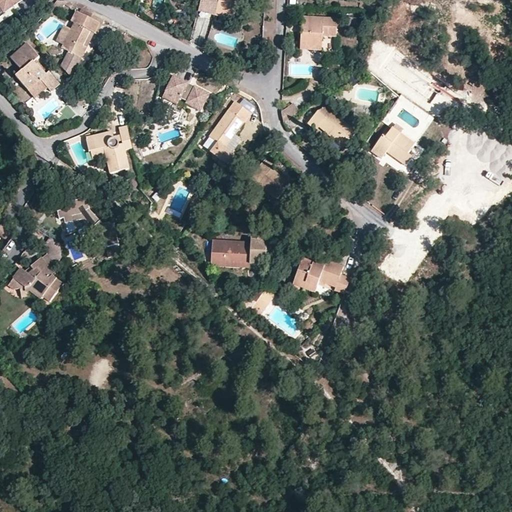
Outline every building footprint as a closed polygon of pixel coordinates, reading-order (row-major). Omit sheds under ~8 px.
[(0,0),(0,19),(7,14),(3,8),(7,6),(10,10),(24,0),(0,0)] [(237,0),(213,0),(212,7),(219,10),(217,18),(231,21),(233,9),(240,9),(242,2),(237,0)] [(233,9),(231,21),(237,22),(240,9),(233,9)] [(105,24),(81,11),(79,16),(75,13),(69,22),(73,24),(70,31),(63,44),(71,48),(69,52),(62,64),(72,75),(87,47),(82,44),(88,32),(98,37),(105,24)] [(305,19),(304,29),(311,29),(311,36),(304,37),(304,40),(308,54),(313,54),(325,45),(326,39),(340,40),(341,21),(305,19)] [(71,48),(63,44),(70,31),(63,27),(54,43),(69,52),(71,48)] [(88,32),(82,44),(87,47),(92,50),(98,37),(88,32)] [(324,54),(325,45),(313,54),(324,54)] [(32,65),(37,61),(38,60),(26,47),(9,63),(22,76),(14,83),(25,94),(36,83),(42,90),(48,96),(60,86),(50,75),(47,77),(43,72),(40,74),(32,65)] [(414,63),(396,51),(386,65),(428,95),(442,74),(418,57),(414,63)] [(50,75),(37,61),(32,65),(40,74),(43,72),(47,77),(50,75)] [(189,100),(188,102),(202,109),(210,93),(196,85),(194,89),(187,87),(189,82),(176,75),(168,90),(189,100)] [(36,83),(25,94),(31,101),(42,90),(36,83)] [(183,110),(188,102),(189,100),(168,90),(163,101),(183,110)] [(344,106),(340,102),(325,109),(314,122),(324,129),(326,127),(348,144),(362,127),(351,118),(342,111),(344,106)] [(248,115),(234,104),(211,138),(218,144),(214,150),(228,162),(234,153),(227,147),(248,115)] [(288,124),(303,113),(296,105),(285,113),(288,124)] [(384,155),(388,149),(395,139),(399,142),(393,152),(409,163),(415,153),(411,149),(418,138),(396,124),(388,135),(384,132),(374,147),(384,155)] [(132,146),(130,131),(118,134),(120,140),(114,141),(113,136),(108,137),(107,132),(89,136),(87,134),(85,133),(84,134),(84,138),(88,153),(106,149),(113,172),(129,167),(123,148),(132,146)] [(395,139),(388,149),(393,152),(399,142),(395,139)] [(262,183),(276,195),(288,204),(301,186),(293,180),(291,184),(274,169),(276,166),(266,157),(251,176),(260,184),(262,183)] [(343,178),(352,164),(349,162),(340,175),(343,178)] [(356,166),(352,164),(343,178),(346,180),(356,166)] [(235,193),(226,186),(222,192),(230,199),(235,193)] [(288,204),(276,195),(271,203),(283,212),(288,204)] [(64,223),(73,221),(72,217),(83,213),(85,218),(92,226),(89,228),(107,247),(120,243),(113,220),(102,222),(90,209),(87,197),(72,201),(74,206),(65,209),(57,211),(59,219),(62,218),(64,223)] [(229,247),(234,234),(221,229),(216,241),(229,247)] [(270,249),(278,239),(268,231),(261,241),(259,239),(255,243),(234,234),(229,247),(227,252),(263,269),(270,249)] [(40,235),(33,243),(43,252),(53,263),(62,255),(56,244),(40,235)] [(52,271),(56,267),(53,263),(43,252),(37,257),(52,271)] [(52,271),(37,257),(28,265),(31,269),(30,270),(28,272),(21,268),(10,284),(15,287),(19,286),(27,285),(41,294),(49,299),(60,283),(50,275),(52,271)] [(335,292),(346,296),(352,279),(341,276),(344,268),(326,262),(325,266),(323,270),(316,267),(302,263),(294,287),(317,294),(319,287),(321,282),(336,288),(335,292)] [(319,287),(335,292),(336,288),(321,282),(319,287)] [(280,292),(271,284),(267,292),(274,299),(280,292)] [(37,298),(41,294),(27,285),(19,286),(19,291),(27,290),(37,298)] [(263,288),(256,296),(260,300),(267,292),(267,291),(263,288)] [(260,300),(257,304),(265,311),(274,299),(267,292),(260,300)] [(246,300),(255,307),(257,304),(260,300),(256,296),(252,293),(246,300)]
